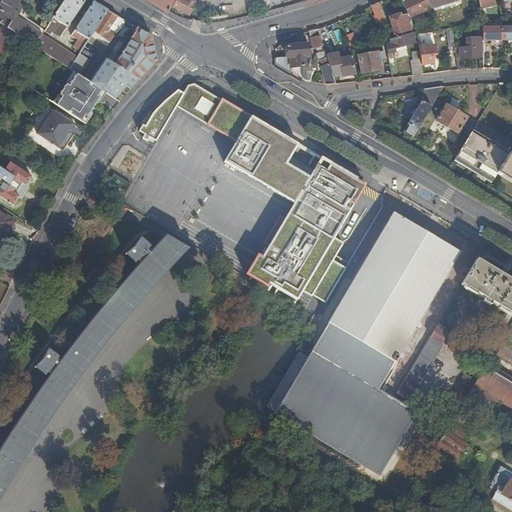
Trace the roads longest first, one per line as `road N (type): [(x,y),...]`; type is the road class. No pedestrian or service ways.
road 1 (tertiary): [(195,43),(100,148),(0,335)]
road 2 (secondary): [(511,230),(326,120)]
road 3 (residential): [(326,120),(345,96),(511,78)]
